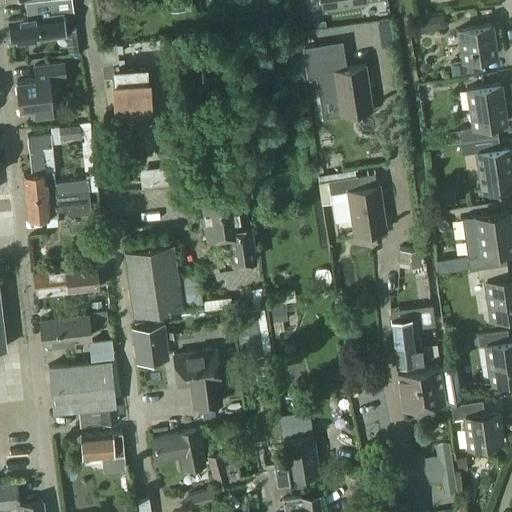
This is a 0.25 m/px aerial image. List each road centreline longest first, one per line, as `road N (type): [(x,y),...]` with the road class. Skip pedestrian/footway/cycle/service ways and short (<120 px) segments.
road 1 (residential): [(499,511),(511,474),(508,0)]
road 2 (residential): [(54,511),(0,53)]
